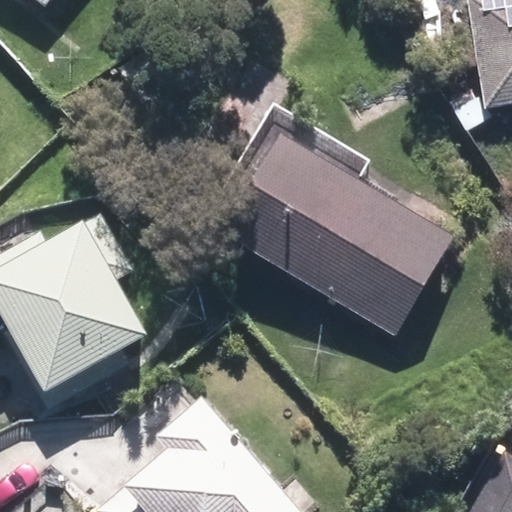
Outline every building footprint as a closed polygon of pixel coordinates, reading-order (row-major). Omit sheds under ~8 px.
[(22,0),(38,12),(46,0),(22,0)] [(511,0),(467,0),(463,1),(478,111),(511,106),(511,0)] [(266,146),(213,241),(386,337),(439,243),(266,146)] [(0,341),(35,400),(135,341),(100,283),(119,272),(88,219),(37,250),(32,242),(0,261),(0,341)] [(284,511),(189,406),(142,448),(150,456),(113,490),(115,492),(92,511),(284,511)] [(511,511),(511,463),(496,455),(465,511),(511,511)]
